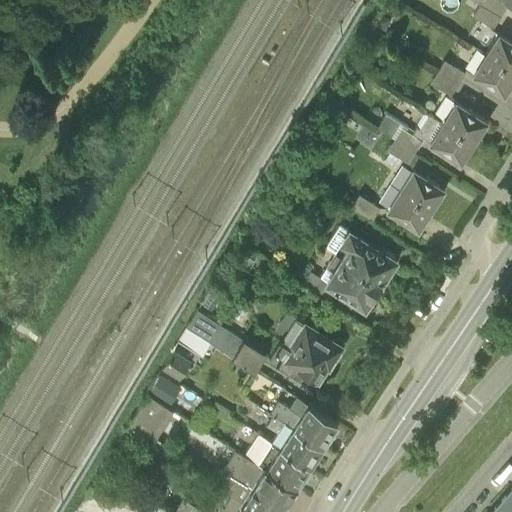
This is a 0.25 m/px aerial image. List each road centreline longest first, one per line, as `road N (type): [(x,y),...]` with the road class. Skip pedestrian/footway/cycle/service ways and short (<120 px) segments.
road 1 (tertiary): [(344,511),(501,273)]
road 2 (residential): [(383,511),(511,358)]
